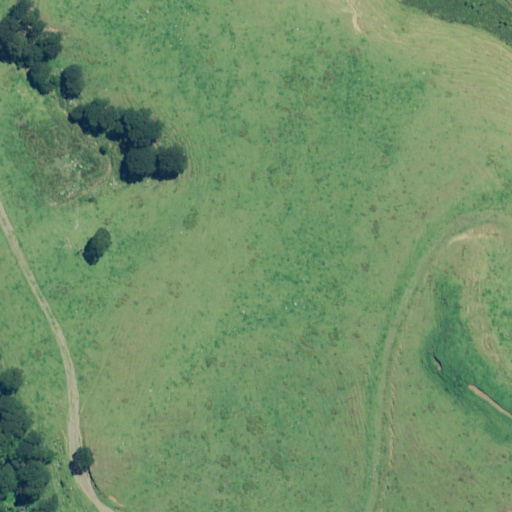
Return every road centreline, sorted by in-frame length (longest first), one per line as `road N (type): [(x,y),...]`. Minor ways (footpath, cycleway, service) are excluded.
road 1 (track): [(373,511),(388,368),(428,255),(447,230),(475,214),(511,219)]
road 2 (track): [(0,199),(67,349),(88,485),(115,511)]
